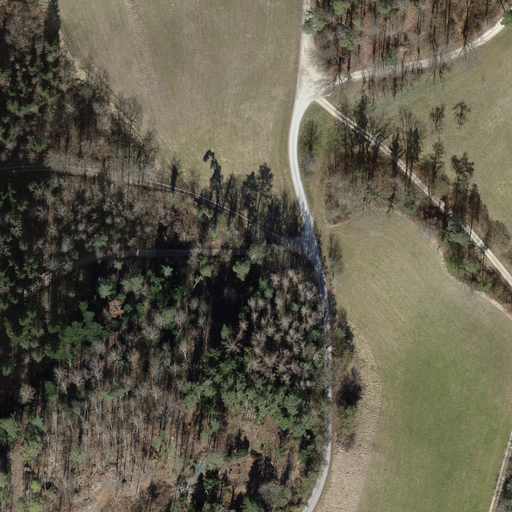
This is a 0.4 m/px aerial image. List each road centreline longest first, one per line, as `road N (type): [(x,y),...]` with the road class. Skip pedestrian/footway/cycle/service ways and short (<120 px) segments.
road 1 (unclassified): [(304,92),(293,158),(324,297),(328,397),(323,474),(307,511)]
road 2 (track): [(18,511),(21,465),(42,410),(113,339),(265,267),(315,256)]
road 3 (track): [(0,170),(59,165),(131,174),(218,204),(315,256)]
road 4 (track): [(0,313),(91,258),(144,251),(315,256)]
road 5 (track): [(307,217),(341,147),(362,132),(421,179),(511,282)]
road 6 (track): [(511,10),(488,35),(420,64),(304,92)]
